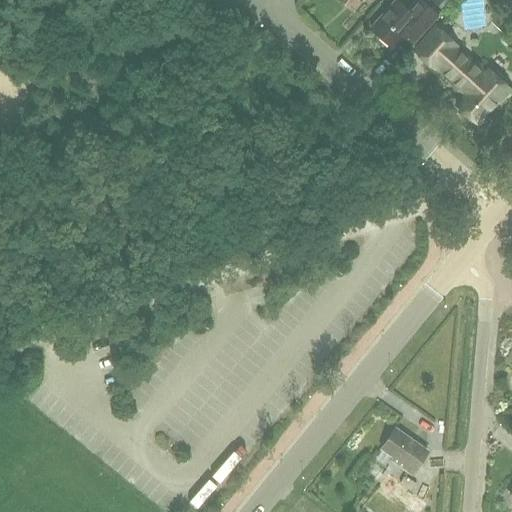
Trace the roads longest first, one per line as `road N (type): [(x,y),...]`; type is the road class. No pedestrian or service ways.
road 1 (residential): [(0,351),(467,186)]
road 2 (tertiary): [(253,511),(458,257)]
road 3 (residential): [(470,511),(485,289),(458,257)]
road 4 (residential): [(467,186),(270,13)]
